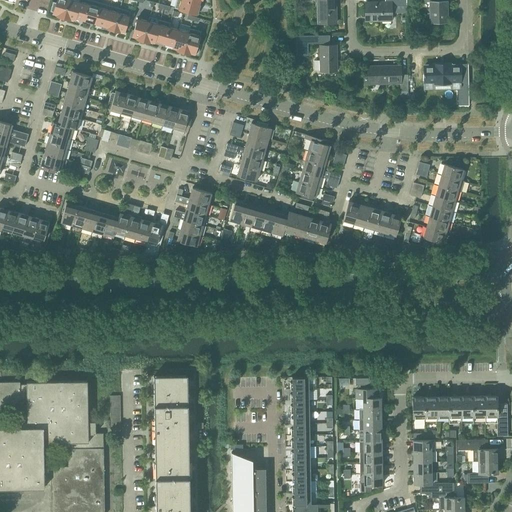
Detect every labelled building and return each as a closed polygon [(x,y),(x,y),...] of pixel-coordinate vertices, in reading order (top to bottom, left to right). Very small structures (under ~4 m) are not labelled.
[(57,15),(64,17),(68,0),(57,0),(56,2),(53,2),(51,11),(54,12),(53,14),(57,15)] [(68,0),(64,17),(71,19),(74,20),(79,0),(68,0)] [(79,0),(74,20),(75,20),(75,18),(85,21),(90,0),(79,0)] [(94,24),(100,2),(92,0),(90,0),(85,21),(94,24)] [(198,14),(201,3),(189,0),(176,0),(174,7),(198,14)] [(317,0),(318,23),(336,23),(335,0),(317,0)] [(383,0),(384,2),(366,2),(366,17),(372,17),(372,20),(391,20),(391,13),(407,12),(407,9),(406,0),(383,0)] [(438,0),(419,0),(419,2),(430,2),(430,23),(448,22),(448,1),(439,1),(438,0)] [(104,26),(110,5),(100,2),(94,24),(104,26)] [(107,28),(109,28),(114,30),(120,8),(110,5),(104,26),(108,27),(107,28)] [(119,31),(120,31),(121,31),(124,32),(130,11),(120,8),(114,30),(119,31)] [(142,40),(143,40),(150,17),(149,16),(148,20),(138,17),(132,37),(136,38),(138,38),(142,40)] [(151,42),(154,43),(160,20),(150,17),(143,40),(144,40),(149,42),(150,42),(151,42)] [(155,41),(164,44),(170,22),(160,20),(154,43),(155,41)] [(171,22),(170,22),(164,44),(173,46),(173,48),(179,29),(169,26),(171,22)] [(179,29),(173,48),(176,49),(176,50),(178,50),(183,51),(184,52),(190,28),(189,32),(179,29)] [(184,52),(189,53),(191,54),(191,53),(195,54),(195,52),(198,53),(201,44),(198,43),(201,31),(190,28),(184,52)] [(330,36),(296,37),(296,56),(308,56),(308,44),(330,44),(330,36)] [(320,45),(321,71),(337,71),(337,45),(320,45)] [(3,58),(14,61),(16,54),(5,51),(3,58)] [(424,74),(424,76),(424,82),(434,82),(434,85),(447,85),(447,82),(460,82),(460,105),(465,105),(469,105),(469,104),(468,67),(461,67),(460,65),(424,65),(425,74),(424,74)] [(1,66),(0,69),(0,72),(10,76),(11,69),(1,66)] [(54,72),(64,75),(66,69),(56,66),(54,72)] [(400,82),(400,106),(408,106),(408,74),(401,74),(400,66),(364,66),(365,83),(400,82)] [(73,71),(70,82),(89,87),(92,76),(73,71)] [(10,76),(0,72),(0,79),(8,82),(10,76)] [(51,81),(49,87),(60,90),(62,84),(51,81)] [(70,82),(67,92),(86,98),(89,87),(70,82)] [(60,90),(49,87),(48,93),(58,96),(60,90)] [(107,108),(121,112),(127,93),(116,90),(115,94),(111,93),(107,108)] [(67,92),(64,102),(83,108),(86,98),(67,92)] [(121,112),(132,115),(137,96),(127,93),(121,112)] [(132,115),(142,118),(148,99),(137,96),(132,115)] [(142,118),(152,121),(158,102),(148,99),(142,118)] [(45,102),(44,108),(54,111),(56,105),(45,102)] [(64,102),(61,113),(80,118),(83,108),(64,102)] [(152,121),(163,124),(168,105),(158,102),(152,121)] [(163,124),(173,127),(179,108),(168,105),(163,124)] [(54,111),(44,108),(42,114),(52,117),(54,111)] [(179,108),(173,127),(188,132),(192,116),(188,115),(190,111),(179,108)] [(61,113),(58,123),(73,128),(77,129),(80,118),(61,113)] [(0,120),(0,132),(27,140),(29,133),(11,128),(13,124),(0,120)] [(53,122),(50,132),(70,138),(73,128),(58,123),(53,122)] [(233,122),(231,128),(242,131),(244,125),(233,122)] [(249,133),(268,139),(271,128),(252,122),(249,133)] [(242,131),(231,128),(230,134),(240,137),(242,131)] [(104,129),(101,140),(108,142),(111,131),(104,129)] [(0,132),(0,143),(6,145),(8,141),(15,143),(25,146),(27,140),(0,132)] [(50,132),(47,143),(67,149),(70,138),(50,132)] [(246,143),(265,149),(268,139),(249,133),(246,143)] [(116,144),(123,146),(126,136),(119,134),(116,144)] [(311,140),(308,150),(327,155),(331,145),(327,144),(328,140),(306,134),(304,138),(311,140)] [(126,136),(123,146),(129,148),(132,137),(126,136)] [(88,137),(86,143),(97,146),(98,140),(88,137)] [(137,150),(144,152),(146,142),(140,140),(137,150)] [(146,142),(144,152),(150,154),(153,143),(146,142)] [(47,143),(44,153),(64,159),(67,149),(47,143)] [(97,146),(86,143),(85,149),(95,152),(97,146)] [(236,152),(243,154),(262,159),(265,149),(246,143),(245,147),(227,143),(226,149),(236,152)] [(158,156),(164,158),(167,148),(161,146),(158,156)] [(167,148),(164,158),(171,160),(174,149),(167,148)] [(234,158),(236,152),(226,149),(224,155),(234,158)] [(308,150),(305,160),(324,166),(327,155),(308,150)] [(12,151),(10,158),(21,161),(23,154),(12,151)] [(336,151),(334,157),(345,160),(346,154),(336,151)] [(40,156),(38,163),(41,164),(40,167),(63,174),(67,160),(64,159),(44,153),(43,157),(40,156)] [(243,154),(240,164),(259,170),(262,159),(243,154)] [(82,157),(80,164),(91,167),(92,160),(82,157)] [(345,160),(334,157),(332,164),(343,167),(345,160)] [(21,161),(10,158),(9,164),(19,167),(21,161)] [(305,160),(302,171),(321,176),(328,178),(339,181),(340,175),(323,170),(324,166),(305,160)] [(420,161),(418,167),(428,170),(430,164),(420,161)] [(444,163),(441,174),(461,180),(464,169),(444,163)] [(91,167),(80,164),(78,170),(89,173),(91,167)] [(232,167),(221,164),(220,170),(230,173),(232,167)] [(259,170),(240,164),(237,175),(256,181),(259,170)] [(428,170),(418,167),(416,174),(426,177),(428,170)] [(302,171),(299,181),(318,187),(321,176),(302,171)] [(4,179),(11,181),(15,182),(16,175),(6,172),(4,179)] [(461,180),(441,174),(438,185),(458,190),(462,191),(465,181),(461,180)] [(339,181),(328,178),(326,184),(337,187),(339,181)] [(318,187),(299,181),(296,192),(315,198),(318,187)] [(414,182),(412,188),(422,191),(424,185),(414,182)] [(438,185),(435,195),(455,201),(458,190),(438,185)] [(189,198),(209,204),(212,193),(192,187),(189,198)] [(422,191),(412,188),(410,195),(421,197),(422,191)] [(323,198),(321,203),(328,205),(329,202),(332,202),(334,196),(331,195),(324,193),(323,198)] [(186,209),(206,214),(209,204),(189,198),(181,196),(177,195),(175,201),(188,204),(186,209)] [(435,195),(432,205),(452,211),(456,212),(459,202),(455,201),(435,195)] [(230,220),(241,223),(246,203),(235,200),(230,220)] [(343,220),(354,223),(360,204),(349,201),(343,220)] [(61,221),(72,225),(77,205),(66,202),(61,221)] [(115,232),(125,235),(134,205),(128,203),(125,214),(120,212),(119,217),(115,232)] [(241,223),(251,226),(257,206),(246,203),(241,223)] [(354,223),(364,226),(370,207),(360,204),(354,223)] [(72,225),(82,228),(88,208),(77,205),(72,225)] [(125,235),(136,238),(141,218),(136,217),(137,212),(139,212),(140,207),(134,205),(125,235)] [(432,205),(429,216),(449,221),(452,211),(432,205)] [(251,226),(261,229),(267,209),(257,206),(251,226)] [(364,226),(375,229),(380,210),(370,207),(364,226)] [(82,228),(93,231),(98,211),(88,208),(82,228)] [(2,229),(12,232),(18,212),(8,209),(2,229)] [(178,217),(183,219),(203,224),(206,214),(186,209),(185,213),(176,210),(174,216),(178,217)] [(261,229),(272,232),(277,212),(267,209),(261,229)] [(375,229),(385,232),(391,213),(380,210),(375,229)] [(93,231),(103,234),(109,214),(98,211),(93,231)] [(284,230),(294,233),(300,214),(289,211),(288,215),(284,230)] [(12,232),(23,235),(28,215),(18,212),(12,232)] [(283,235),(284,230),(288,215),(277,212),(272,232),(283,235)] [(391,213),(385,232),(396,235),(402,216),(391,213)] [(114,237),(115,232),(119,217),(109,214),(103,234),(114,237)] [(294,233),(305,236),(310,217),(300,214),(294,233)] [(23,235),(33,238),(39,218),(28,215),(23,235)] [(429,216),(426,226),(446,232),(449,221),(429,216)] [(305,236),(315,239),(321,220),(310,217),(305,236)] [(39,218),(33,238),(44,241),(47,242),(52,225),(49,224),(50,221),(39,218)] [(146,241),(152,221),(141,218),(136,238),(146,241)] [(183,219),(180,229),(200,235),(203,224),(183,219)] [(321,220),(315,239),(326,242),(332,223),(321,220)] [(152,221),(146,241),(157,244),(160,245),(165,228),(162,227),(163,225),(152,221)] [(446,232),(426,226),(423,237),(443,243),(446,232)] [(200,235),(180,229),(177,240),(197,246),(200,235)] [(222,235),(219,246),(233,250),(234,245),(228,243),(230,237),(222,235)] [(188,413),(188,404),(187,404),(186,397),(188,397),(188,387),(186,387),(186,380),(188,380),(188,375),(154,375),(154,381),(155,381),(156,387),(154,387),(155,452),(157,452),(157,454),(155,454),(155,465),(157,465),(157,472),(155,472),(156,482),(157,482),(157,488),(156,488),(156,511),(189,511),(190,504),(188,504),(188,498),(190,498),(189,471),(188,471),(187,464),(189,464),(189,453),(187,453),(187,451),(189,451),(189,441),(187,441),(187,431),(189,431),(188,420),(187,420),(187,413),(188,413)] [(292,382),(290,382),(291,389),(292,389),(309,389),(315,388),(314,384),(309,384),(309,377),(309,376),(292,377),(292,382)] [(356,389),(356,397),(377,397),(377,388),(360,389),(360,385),(373,384),(373,377),(355,378),(356,385),(358,385),(358,389),(356,389)] [(291,400),(293,400),(309,400),(309,389),(292,389),(292,393),(291,393),(291,400)] [(461,423),(473,423),(473,395),(461,396),(461,423)] [(473,423),(485,423),(485,395),(473,395),(473,423)] [(485,395),(485,423),(497,423),(497,436),(508,435),(507,403),(497,403),(497,395),(485,395)] [(426,424),(426,421),(425,421),(425,396),(413,396),(413,424),(426,424)] [(426,421),(437,420),(437,396),(425,396),(425,421),(426,421)] [(437,420),(449,420),(449,396),(437,396),(437,420)] [(449,423),(461,423),(461,396),(449,396),(449,420),(449,423)] [(363,398),(363,408),(381,408),(381,397),(377,397),(356,397),(356,398),(363,398)] [(291,412),(293,412),(309,412),(309,400),(293,400),(293,405),(291,405),(291,412)] [(359,408),(359,419),(381,419),(381,408),(363,408),(359,408)] [(291,423),(293,423),(310,423),(309,412),(293,412),(293,416),(291,416),(291,423)] [(359,430),(363,430),(381,430),(381,419),(359,419),(359,430)] [(291,435),(293,435),(310,435),(310,423),(293,423),(293,428),(291,428),(291,435)] [(363,430),(364,441),(382,440),(381,430),(363,430)] [(292,447),(293,446),(310,446),(310,435),(293,435),(293,439),(291,439),(292,447)] [(488,439),(456,439),(456,449),(474,449),(474,461),(478,461),(498,460),(498,448),(489,448),(489,445),(488,446),(488,439)] [(360,441),(360,451),(382,451),(382,440),(364,441),(360,441)] [(435,440),(413,440),(413,451),(431,451),(435,451),(435,440)] [(292,458),(294,458),(310,458),(310,446),(293,446),(293,451),(292,451),(292,458)] [(360,451),(360,462),(382,462),(382,451),(360,451)] [(413,451),(413,462),(431,461),(431,451),(413,451)] [(266,511),(266,468),(253,468),(252,459),(231,452),(232,511),(266,511)] [(292,470),(294,470),(310,469),(310,458),(294,458),(294,462),(292,462),(292,470)] [(498,460),(478,461),(478,472),(467,473),(467,483),(488,482),(488,475),(485,475),(485,473),(498,473),(498,460)] [(413,462),(414,472),(432,472),(431,461),(413,462)] [(360,462),(360,473),(382,473),(382,462),(360,462)] [(292,481),(294,481),(310,481),(310,469),(294,470),(294,474),(292,474),(292,481)] [(420,493),(430,493),(436,493),(436,483),(432,483),(432,472),(414,472),(414,483),(420,483),(420,493)] [(382,473),(360,473),(360,484),(360,490),(370,490),(370,484),(382,484),(382,473)] [(292,493),(294,493),(311,492),(310,481),(294,481),(294,485),(292,485),(292,493)] [(439,509),(444,509),(464,509),(464,496),(456,497),(456,492),(454,492),(454,482),(436,483),(436,493),(430,493),(430,498),(439,497),(439,509)] [(292,504),(294,504),(311,504),(311,503),(311,492),(294,493),(294,497),(292,497),(292,504)] [(311,504),(294,504),(294,507),(293,507),(292,511),(317,511),(317,503),(311,503),(311,504)]
